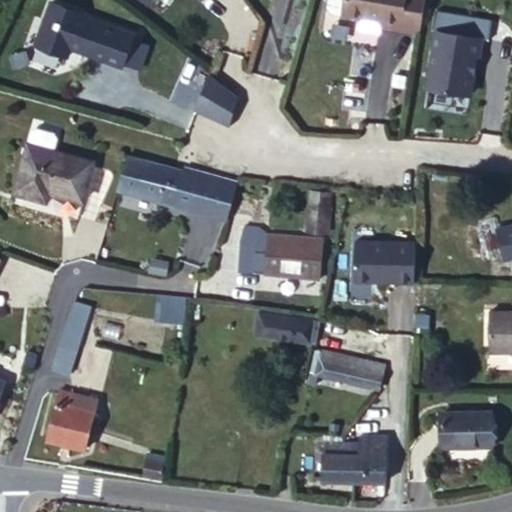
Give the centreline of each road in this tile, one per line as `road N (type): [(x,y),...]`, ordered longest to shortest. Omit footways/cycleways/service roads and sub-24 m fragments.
road 1 (tertiary): [(6,481),(352,511)]
road 2 (residential): [(6,481),(66,285),(84,272),(185,286)]
road 3 (residential): [(511,163),(279,147)]
road 4 (unknown): [(402,511),(400,348),(352,340)]
